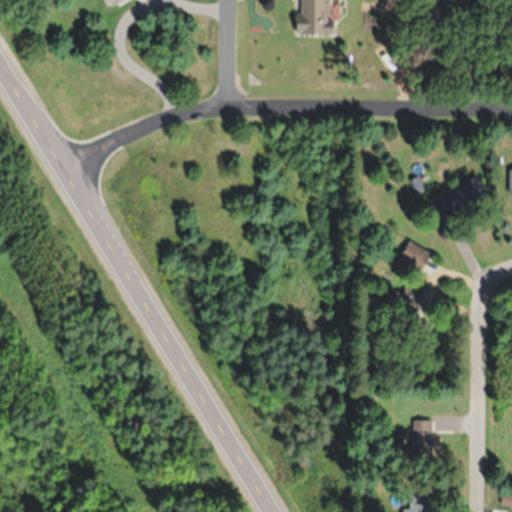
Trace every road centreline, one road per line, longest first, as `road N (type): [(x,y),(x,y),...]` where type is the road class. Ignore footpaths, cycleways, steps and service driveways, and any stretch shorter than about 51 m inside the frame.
road 1 (secondary): [(0,71),(266,511)]
road 2 (residential): [(62,175),(131,127),(185,110),(511,107)]
road 3 (residential): [(475,511),(473,314),(485,283),(511,268)]
